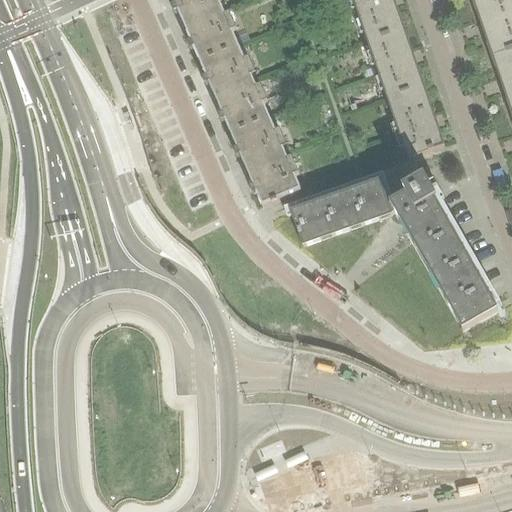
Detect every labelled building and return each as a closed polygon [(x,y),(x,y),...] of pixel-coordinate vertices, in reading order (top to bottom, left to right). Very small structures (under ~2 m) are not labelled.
[(239,48),(218,0),(172,0),(182,22),(181,23),(186,34),(187,34),(200,64),(239,48)] [(354,0),(367,38),(402,26),(395,7),(397,7),(394,0),(354,0)] [(493,60),(511,53),(511,0),(477,0),(473,1),(481,26),(480,26),(483,36),(485,35),(493,60)] [(367,38),(388,99),(423,87),(416,65),(417,65),(414,55),(412,55),(402,26),(367,38)] [(334,41),(325,43),(327,51),(336,49),(334,41)] [(219,107),(232,137),(270,120),(239,48),(200,64),(213,95),(218,107),(219,107)] [(511,114),(511,53),(493,60),(501,82),(499,83),(503,93),(504,92),(511,114)] [(434,120),(423,87),(388,99),(409,160),(444,148),(438,130),(439,129),(436,119),(434,120)] [(301,192),(270,120),(232,137),(245,167),(244,168),(249,178),(250,178),(263,209),(272,205),(274,205),(279,203),(279,202),(301,192)] [(388,201),(380,178),(286,210),(288,216),(291,215),(303,249),(397,216),(464,334),(498,314),(434,204),(437,202),(424,179),(388,201)]
